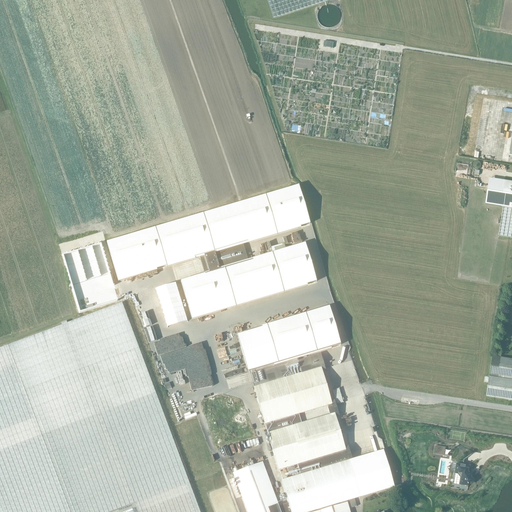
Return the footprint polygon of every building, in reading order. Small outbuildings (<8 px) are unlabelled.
[(267,0),(273,18),(330,0),(267,0)] [(248,242),(268,236),(290,229),(310,223),(299,187),(241,204),(196,217),(147,232),(107,243),(118,280),(165,266),(195,257),(195,258),(200,256),(199,256),(243,243),(243,244),(248,242)] [(503,207),(499,236),(511,238),(511,208),(503,207)] [(243,243),(199,256),(205,274),(181,281),(192,318),(317,281),(306,244),(248,261),(243,243)] [(199,511),(189,483),(122,303),(67,323),(66,321),(62,323),(62,325),(7,345),(0,348),(0,511),(199,511)] [(383,450),(352,459),(348,446),(345,447),(331,400),(330,398),(318,356),(298,362),(297,358),(341,345),(330,308),(238,335),(249,372),(254,370),(259,386),(254,387),(278,470),(298,464),(301,473),(282,479),(291,511),(350,511),(349,508),(357,506),(354,499),(360,497),(394,487),(383,450)] [(487,397),(511,400),(511,359),(493,356),(487,397)] [(334,397),(330,398),(331,400),(335,399),(337,405),(343,403),(343,400),(344,400),(343,398),(342,398),(339,389),(332,391),(334,397)] [(445,452),(445,447),(436,446),(435,453),(436,454),(442,455),(442,451),(445,452)] [(281,511),(262,462),(233,473),(247,511),(281,511)] [(469,473),(470,466),(469,466),(457,464),(455,473),(456,473),(456,471),(459,472),(461,475),(461,479),(462,479),(461,484),(460,484),(468,486),(468,483),(472,484),(474,482),(474,480),(473,477),(471,477),(472,476),(470,473),(469,473)]
